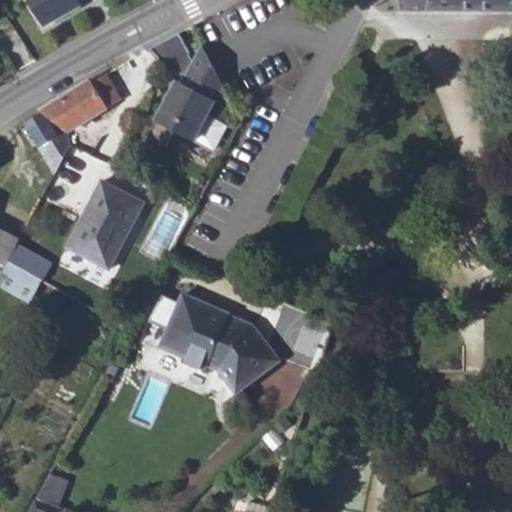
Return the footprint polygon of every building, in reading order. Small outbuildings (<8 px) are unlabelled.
[(28,0),(44,27),(80,6),(76,0),(28,0)] [(511,0),(401,0),(402,9),(511,9),(511,0)] [(226,87),(205,47),(184,85),(181,92),(175,89),(149,138),(167,148),(177,130),(197,141),(226,87)] [(44,113),(61,126),(68,132),(74,129),(121,99),(107,73),(92,82),(91,81),(78,88),(56,101),(56,102),(50,106),(49,105),(40,110),(44,113)] [(184,85),(179,82),(175,89),(181,92),(184,85)] [(39,147),(68,132),(61,126),(44,113),(25,124),(39,147)] [(55,175),(71,145),(70,137),(68,132),(39,147),(55,175)] [(110,269),(145,202),(103,180),(68,247),(110,269)] [(0,258),(8,263),(9,261),(18,245),(22,238),(0,226),(0,258)] [(44,281),(53,264),(18,245),(9,261),(44,281)] [(37,294),(44,281),(9,261),(8,263),(2,274),(37,294)] [(179,360),(182,367),(199,375),(205,373),(208,366),(216,370),(215,373),(236,397),(279,360),(252,328),(229,318),(230,314),(184,294),(159,351),(179,360)] [(59,507),(69,481),(49,473),(34,499),(59,507)] [(60,511),(62,509),(59,507),(34,499),(27,511),(60,511)]
